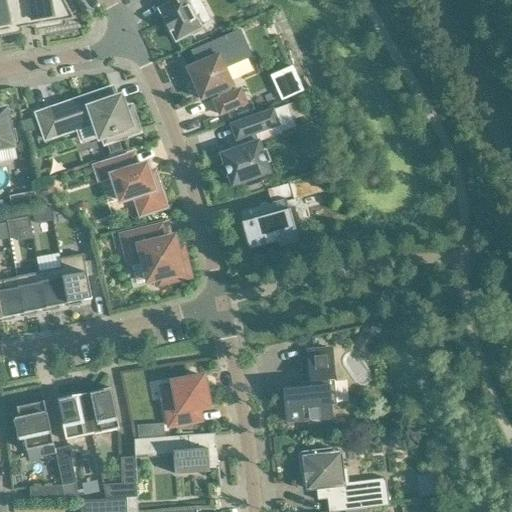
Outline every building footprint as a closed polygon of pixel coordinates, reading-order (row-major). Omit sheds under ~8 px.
[(0,0),(0,33),(1,38),(12,36),(12,35),(22,33),(21,29),(20,29),(15,0),(0,0)] [(15,0),(20,29),(21,29),(43,25),(44,30),(55,28),(66,26),(65,21),(74,20),(75,20),(64,0),(15,0)] [(167,0),(170,4),(159,10),(165,20),(164,21),(170,32),(171,31),(177,42),(201,28),(195,16),(204,11),(198,0),(167,0)] [(202,100),(218,93),(220,99),(215,102),(214,102),(220,115),(246,104),(240,91),(233,94),(230,88),(233,87),(233,86),(225,69),(251,57),(240,31),(193,52),(198,65),(188,69),(202,100)] [(293,68),(272,77),(282,100),(293,96),(304,92),(293,68)] [(112,90),(38,115),(47,140),(76,129),(82,146),(104,138),(110,155),(122,151),(118,140),(139,132),(131,108),(125,110),(122,102),(117,104),(115,99),(112,90)] [(224,164),(220,166),(224,180),(229,178),(231,183),(233,187),(241,184),(262,177),(262,176),(270,174),(268,169),(267,165),(271,163),(266,149),(262,151),(259,142),(282,134),(281,132),(296,127),(288,105),(232,126),(237,141),(239,140),(242,148),(229,152),(229,153),(221,155),(223,160),(224,164)] [(0,150),(15,147),(14,144),(18,143),(15,130),(11,131),(7,109),(4,110),(3,106),(0,106),(0,150)] [(130,157),(96,168),(100,182),(113,178),(121,202),(135,197),(141,215),(166,207),(156,177),(151,179),(146,165),(134,169),(130,157)] [(318,176),(289,184),(294,201),(323,192),(318,176)] [(34,194),(22,197),(25,211),(37,208),(34,194)] [(286,200),(285,200),(240,213),(243,223),(242,224),(249,250),(278,242),(279,248),(299,242),(290,210),(289,210),(286,200)] [(13,222),(15,232),(30,230),(28,220),(13,222)] [(158,279),(160,285),(190,278),(183,248),(177,250),(174,238),(164,240),(161,227),(122,236),(129,264),(143,261),(148,282),(158,279)] [(60,259),(61,268),(62,268),(68,305),(68,308),(82,305),(82,301),(92,300),(88,279),(85,262),(84,255),(60,259)] [(92,261),(85,262),(88,279),(95,277),(92,261)] [(39,272),(39,273),(40,273),(46,310),(45,310),(46,313),(60,310),(59,306),(68,305),(62,268),(61,268),(39,272)] [(16,277),(17,278),(24,315),(23,315),(24,318),(38,315),(37,311),(45,310),(46,310),(40,273),(39,273),(16,277)] [(17,278),(0,281),(0,309),(2,320),(1,320),(1,323),(16,320),(15,316),(23,315),(24,315),(17,278)] [(337,406),(332,350),(308,352),(311,387),(284,390),(287,423),(308,421),(308,425),(321,423),(321,420),(332,419),(331,407),(337,406)] [(204,380),(204,377),(198,378),(198,375),(188,377),(189,380),(173,383),(175,397),(164,399),(169,427),(201,421),(199,410),(210,408),(206,389),(209,389),(207,379),(204,380)] [(111,389),(83,395),(92,435),(120,429),(111,389)] [(92,435),(83,395),(57,400),(66,441),(92,435)] [(15,421),(13,422),(14,423),(15,426),(16,428),(16,430),(17,433),(17,436),(18,438),(18,441),(19,440),(19,439),(23,438),(26,451),(42,448),(44,457),(56,454),(55,450),(44,402),(38,404),(37,400),(16,404),(20,420),(15,421)] [(135,457),(136,456),(174,454),(175,474),(210,472),(210,470),(218,469),(220,487),(221,487),(215,434),(134,440),(135,457)] [(55,450),(56,454),(63,487),(77,484),(69,447),(55,450)] [(328,500),(329,511),(344,511),(389,506),(386,479),(349,484),(347,469),(342,470),(340,454),(332,449),(303,452),(302,453),(301,453),(300,454),(299,455),(299,456),(298,457),(298,458),(300,475),(306,474),(308,490),(317,489),(318,501),(328,500)] [(127,499),(137,498),(138,498),(136,458),(121,459),(122,485),(103,486),(106,500),(127,499)] [(66,503),(63,487),(30,488),(31,504),(66,503)] [(137,511),(137,498),(127,499),(127,511),(137,511)] [(127,511),(127,499),(106,500),(80,501),(80,511),(127,511)]
